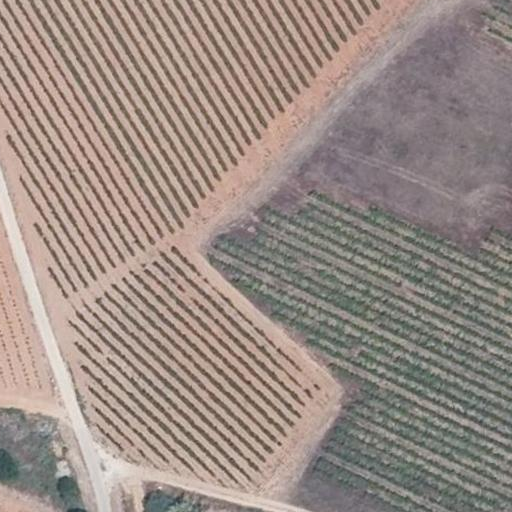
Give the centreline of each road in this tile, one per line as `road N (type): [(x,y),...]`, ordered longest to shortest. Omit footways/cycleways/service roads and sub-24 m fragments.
road 1 (unclassified): [(0,179),(80,432)]
road 2 (track): [(80,432),(205,488),(287,511)]
